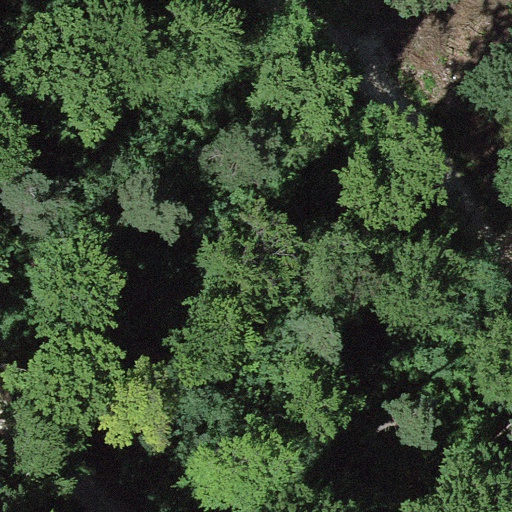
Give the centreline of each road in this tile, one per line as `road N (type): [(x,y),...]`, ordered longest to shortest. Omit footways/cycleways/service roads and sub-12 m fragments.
road 1 (track): [(252,0),(422,126),(511,256)]
road 2 (track): [(99,511),(0,419)]
